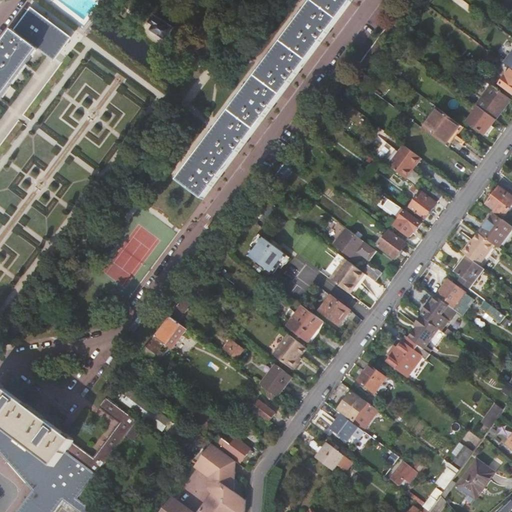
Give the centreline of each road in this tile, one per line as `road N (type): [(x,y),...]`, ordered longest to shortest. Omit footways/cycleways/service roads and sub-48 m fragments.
road 1 (residential): [(261,511),(264,474),(511,142)]
road 2 (track): [(261,0),(0,354)]
